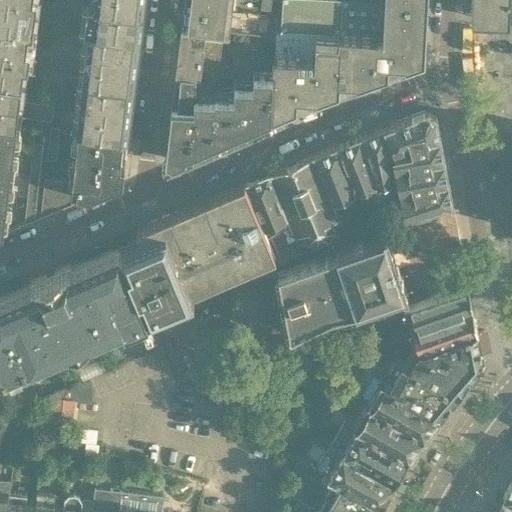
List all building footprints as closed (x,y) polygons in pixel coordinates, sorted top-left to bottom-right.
[(0,0),(0,8),(34,13),(35,0),(0,0)] [(127,134),(143,8),(143,0),(93,0),(93,2),(87,2),(78,75),(66,73),(62,107),(78,109),(76,127),(78,128),(127,134)] [(183,0),(183,5),(181,23),(177,57),(201,60),(205,26),(223,29),(226,0),(183,0)] [(261,0),(260,9),(269,10),(270,0),(261,0)] [(271,64),(271,71),(270,117),(308,100),(309,96),(316,97),(337,90),(339,80),(340,35),(342,1),(317,0),(281,0),(281,18),(276,18),(273,64),(271,64)] [(424,58),(426,0),(383,0),(384,2),(382,38),(340,35),(339,80),(349,81),(350,85),(387,72),(388,62),(398,63),(399,67),(424,58)] [(511,0),(471,0),(470,17),(511,19),(511,0)] [(31,31),(34,13),(0,8),(0,27),(27,31),(31,31)] [(258,20),(257,32),(266,34),(268,21),(258,20)] [(0,43),(25,47),(27,31),(0,27),(0,43)] [(205,52),(222,53),(223,33),(207,32),(205,52)] [(27,65),(29,48),(25,47),(0,43),(0,61),(23,64),(27,65)] [(201,60),(177,57),(175,71),(171,103),(193,105),(194,93),(195,73),(199,73),(201,60)] [(0,78),(20,81),(23,64),(0,61),(0,78)] [(233,93),(214,92),(213,92),(213,94),(194,93),(193,105),(171,103),(165,154),(171,159),(252,125),(270,118),(270,117),(271,71),(253,70),(252,81),(233,80),(233,93)] [(215,75),(199,73),(195,73),(194,93),(213,94),(213,92),(214,92),(215,75)] [(0,96),(18,99),(20,81),(0,78),(0,96)] [(51,120),(53,103),(18,99),(0,96),(0,119),(15,122),(16,115),(51,120)] [(426,108),(387,123),(394,142),(414,139),(439,136),(435,113),(426,108)] [(0,172),(10,174),(17,122),(15,122),(0,119),(0,172)] [(387,123),(360,134),(376,177),(378,181),(392,179),(388,143),(394,142),(387,123)] [(60,127),(50,125),(47,157),(56,158),(60,127)] [(127,134),(78,128),(72,180),(45,177),(40,215),(78,199),(78,193),(87,194),(87,195),(122,180),(127,134)] [(360,134),(337,143),(353,185),(376,177),(360,134)] [(439,136),(414,139),(415,147),(396,150),(398,165),(444,157),(439,136)] [(33,141),(24,222),(34,218),(42,142),(33,141)] [(337,143),(314,152),(329,193),(353,185),(337,143)] [(343,234),(329,193),(314,152),(270,170),(297,248),(343,234)] [(444,157),(398,165),(401,189),(448,180),(444,157)] [(297,248),(270,170),(245,180),(271,251),(273,256),(297,248)] [(10,174),(0,172),(0,231),(2,231),(10,174)] [(271,251),(245,180),(145,222),(146,225),(148,224),(152,234),(148,235),(148,234),(119,246),(131,274),(148,313),(193,294),(191,288),(200,284),(199,281),(271,251)] [(448,180),(401,189),(405,215),(452,199),(448,180)] [(406,289),(402,275),(400,275),(391,246),(392,246),(386,230),(361,238),(359,235),(350,241),(334,247),(335,250),(314,257),(313,254),(275,266),(290,334),(332,311),(356,306),(372,301),(382,301),(382,297),(406,289)] [(111,283),(131,274),(119,246),(71,267),(69,263),(30,280),(32,283),(13,291),(0,296),(0,359),(3,367),(5,372),(61,348),(63,350),(84,341),(83,339),(126,320),(111,283)] [(467,278),(408,298),(403,301),(411,322),(472,303),(467,278)] [(476,325),(472,303),(411,322),(411,324),(390,333),(392,342),(417,342),(476,325)] [(340,335),(397,316),(393,304),(368,312),(368,314),(337,325),(340,335)] [(478,361),(482,352),(476,325),(417,342),(392,342),(388,349),(397,355),(406,360),(453,389),(468,372),(478,361)] [(437,409),(385,376),(361,362),(372,342),(356,334),(337,349),(324,371),(369,397),(370,397),(421,430),(437,409)] [(453,389),(406,360),(397,355),(385,376),(437,409),(441,404),(444,400),(453,389)] [(287,385),(282,394),(291,399),(295,391),(296,390),(287,385)] [(295,391),(291,399),(309,409),(314,401),(295,391)] [(72,422),(75,398),(51,396),(49,419),(72,422)] [(421,430),(370,397),(369,397),(356,419),(407,450),(421,430)] [(36,398),(34,408),(46,410),(48,400),(36,398)] [(407,450),(356,419),(345,413),(339,424),(332,420),(326,431),(333,435),(330,439),(339,445),(391,475),(401,460),(404,462),(410,452),(407,450)] [(391,475),(339,445),(330,439),(317,461),(333,470),(379,498),(387,498),(391,489),(386,483),(391,475)] [(282,452),(280,463),(291,466),(294,454),(282,452)] [(373,511),(379,498),(333,470),(317,461),(316,460),(306,478),(361,511),(373,511)] [(361,511),(306,478),(297,473),(291,493),(321,511),(322,511),(361,511)] [(511,480),(503,496),(507,498),(511,500),(511,480)] [(119,511),(120,511),(120,508),(122,497),(122,489),(94,485),(92,499),(91,508),(90,511),(119,511)] [(62,511),(63,504),(53,503),(55,490),(35,487),(33,502),(32,511),(62,511)] [(160,511),(163,494),(122,489),(122,497),(120,508),(120,511),(119,511),(160,511)] [(32,511),(33,502),(25,501),(26,492),(7,490),(4,511),(32,511)] [(90,511),(91,508),(92,499),(83,498),(81,493),(76,491),(69,492),(66,495),(64,495),(63,504),(62,511),(90,511)] [(322,511),(321,511),(291,493),(284,510),(282,510),(281,511),(322,511)] [(511,511),(511,500),(507,498),(499,511),(511,511)]
